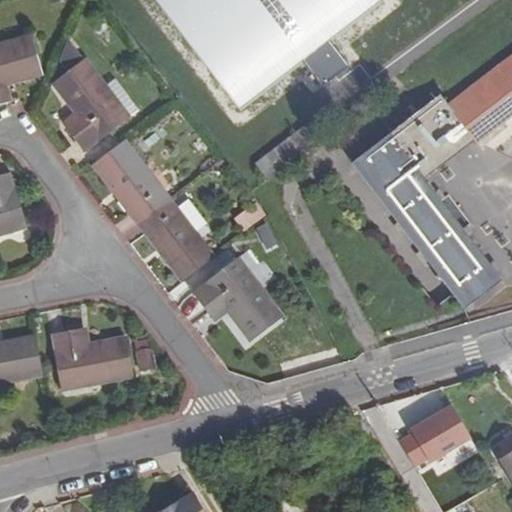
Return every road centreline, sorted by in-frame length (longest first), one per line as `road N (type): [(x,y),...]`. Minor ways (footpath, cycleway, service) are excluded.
road 1 (residential): [(511,345),(228,422)]
road 2 (residential): [(0,483),(228,422)]
road 3 (residential): [(112,253),(228,422)]
road 4 (residential): [(112,253),(16,132),(0,136)]
road 5 (residential): [(0,300),(36,295),(112,253)]
